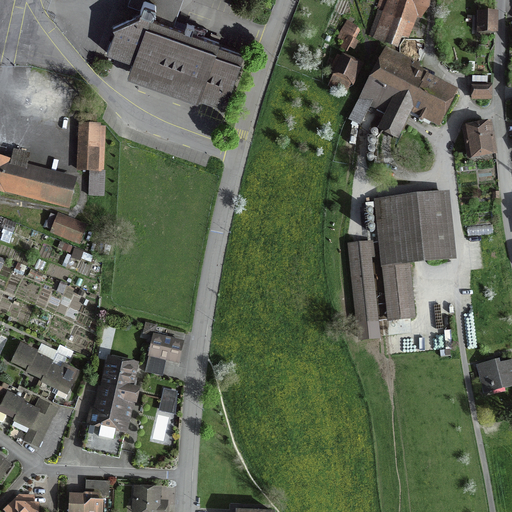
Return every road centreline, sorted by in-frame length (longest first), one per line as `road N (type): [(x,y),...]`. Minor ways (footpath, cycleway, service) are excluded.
road 1 (residential): [(284,0),(234,153),(213,249),(184,511)]
road 2 (track): [(492,511),(463,353),(454,189)]
road 3 (residential): [(501,0),(499,109),(511,238)]
